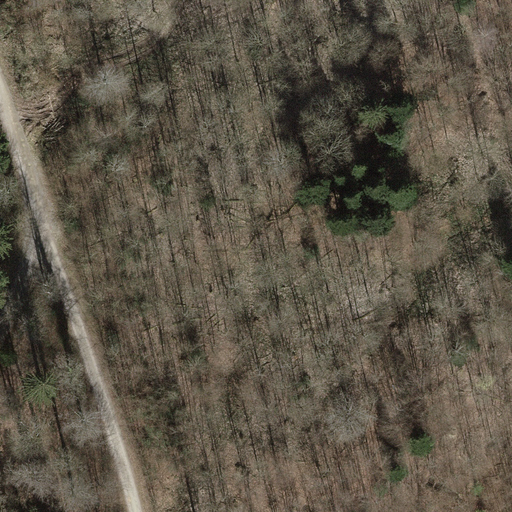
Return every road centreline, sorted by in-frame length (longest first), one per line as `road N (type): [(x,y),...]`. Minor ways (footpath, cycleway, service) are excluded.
road 1 (track): [(130,511),(61,214),(0,86)]
road 2 (track): [(0,332),(61,214)]
